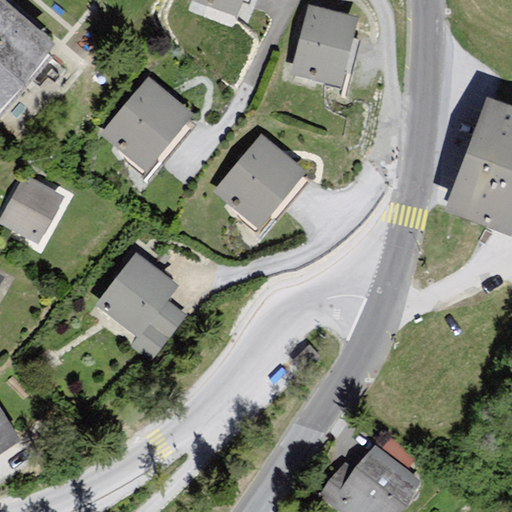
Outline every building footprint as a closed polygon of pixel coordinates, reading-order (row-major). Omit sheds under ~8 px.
[(8,0),(0,0),(0,105),(56,41),(50,31),(8,0)] [(204,0),(250,16),(254,0),(204,0)] [(320,6),(301,75),(357,86),(372,18),(320,6)] [(159,79),(108,137),(158,173),(202,124),(206,114),(159,79)] [(511,106),(490,99),(446,208),(511,234),(511,106)] [(272,136),(222,192),(253,216),(258,216),(275,227),(319,168),(272,136)] [(10,198),(0,217),(0,222),(40,243),(66,193),(24,172),(10,198)] [(132,250),(98,302),(135,327),(121,348),(148,366),(182,315),(166,304),(181,282),(132,250)] [(0,402),(0,454),(24,438),(0,402)] [(423,511),(434,484),(387,449),(367,472),(355,465),(330,500),(349,511),(423,511)]
